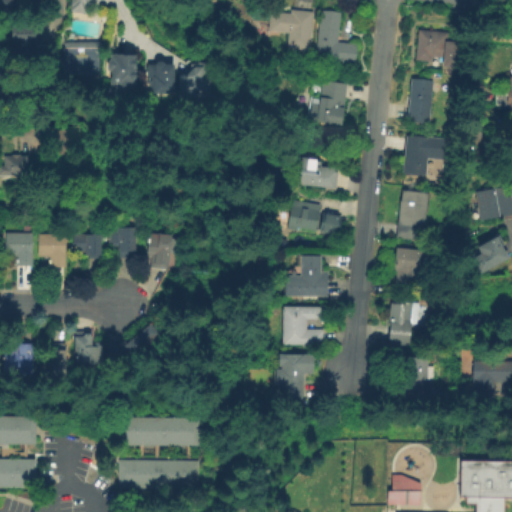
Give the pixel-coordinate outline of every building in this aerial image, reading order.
[(0,0),(19,0),(16,18),(0,15),(0,0)] [(86,0),(84,15),(66,12),(68,0),(86,0)] [(307,52),(284,50),(286,34),(265,32),(268,12),(287,14),(288,9),(311,12),(307,52)] [(353,64),(333,62),(333,68),(313,67),(317,11),(338,13),(335,43),(355,45),(353,64)] [(38,47),(10,49),(9,23),(37,22),(38,47)] [(450,61),(429,58),(428,65),(413,63),(416,31),(445,34),(444,44),(452,45),(450,61)] [(96,74),(97,46),(60,46),(60,74),(96,74)] [(133,91),(117,90),(117,87),(109,86),(109,73),(104,73),(105,62),(108,62),(109,56),(135,57),(133,91)] [(177,102),(177,76),(186,76),(186,63),(207,63),(208,102),(177,102)] [(171,96),(150,95),(150,86),(143,86),(144,65),(173,67),(171,96)] [(511,116),(508,117),(508,106),(492,107),(492,93),(507,92),(507,79),(511,78),(511,116)] [(426,125),(405,124),(408,80),(430,82),(426,125)] [(339,128),(305,124),(308,98),(317,99),(319,82),(345,85),(339,128)] [(399,176),(402,136),(446,140),(444,163),(425,161),(423,178),(399,176)] [(0,177),(0,157),(27,157),(27,177),(0,177)] [(333,191),(293,185),(297,159),(318,162),(317,168),(336,171),(333,191)] [(511,216),(477,221),(472,194),(500,189),(502,199),(508,197),(511,216)] [(425,195),(421,237),(394,235),(396,203),(399,203),(400,193),(425,195)] [(315,234),(284,228),(289,201),(320,206),(315,234)] [(338,218),(335,230),(321,227),(324,215),(338,218)] [(133,259),(115,259),(115,246),(104,246),(104,229),(133,229),(133,259)] [(29,268),(12,268),(12,256),(3,256),(3,235),(29,235),(29,268)] [(63,269),(47,269),(47,257),(35,257),(35,235),(63,235),(63,269)] [(99,259),(82,259),(82,251),(69,251),(69,235),(100,235),(99,259)] [(166,269),(145,268),(146,235),(168,236),(168,240),(177,240),(176,255),(167,255),(166,269)] [(508,260),(478,276),(469,260),(478,256),(475,250),(496,238),(508,260)] [(392,288),(394,271),(390,270),(394,246),(423,250),(417,291),(392,288)] [(324,298),(281,297),(281,276),(297,277),(297,257),(318,257),(317,273),(325,273),(324,298)] [(385,345),(388,324),(385,323),(388,300),(422,304),(419,328),(408,327),(406,348),(385,345)] [(319,350),(299,350),(299,346),(279,346),(279,308),(318,308),(318,321),(303,321),(304,331),(319,331),(319,350)] [(129,342),(148,324),(158,335),(126,365),(105,366),(104,343),(129,342)] [(72,371),(72,331),(84,331),(84,337),(99,337),(99,372),(72,371)] [(63,376),(37,377),(37,352),(46,352),(46,344),(62,343),(63,376)] [(31,346),(31,376),(0,377),(0,351),(14,351),(14,346),(31,346)] [(301,402),(273,401),(273,373),(279,373),(279,368),(275,368),(276,356),(310,356),(310,376),(301,376),(301,402)] [(423,396),(400,395),(401,359),(425,360),(424,368),(430,369),(430,382),(424,382),(423,396)] [(511,382),(493,382),(492,400),(469,399),(470,362),(511,362),(511,382)] [(33,446),(0,446),(0,417),(33,417),(33,446)] [(195,446),(115,445),(115,417),(196,418),(195,446)] [(115,489),(115,461),(194,460),(194,488),(115,489)] [(0,461),(33,462),(33,490),(0,489),(0,461)] [(473,511),(473,507),(465,507),(465,499),(459,499),(459,463),(511,463),(511,501),(501,501),(501,511),(473,511)] [(422,484),(422,506),(390,506),(390,490),(394,482),(394,469),(399,470),(399,476),(404,476),(422,484)]
